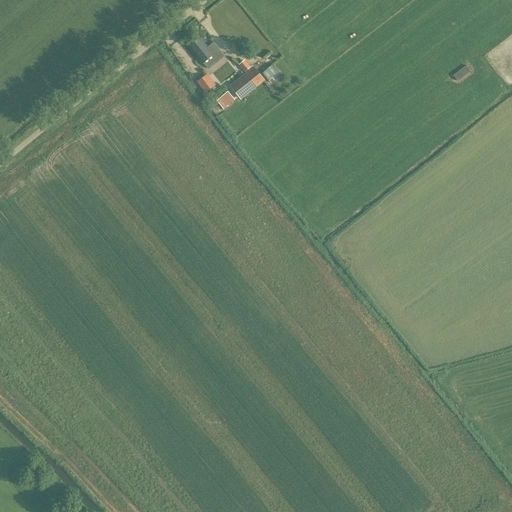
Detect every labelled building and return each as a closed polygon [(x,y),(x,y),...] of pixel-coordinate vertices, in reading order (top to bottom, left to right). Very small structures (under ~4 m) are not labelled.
[(213,43),(207,48),(199,37),(189,45),(203,63),(203,62),(208,69),(224,56),(213,43)] [(273,64),(263,73),(272,82),(281,73),(273,64)] [(467,65),(454,74),(459,81),(472,71),(467,65)] [(234,83),(244,96),(263,80),(253,68),(234,83)] [(205,93),(215,85),(207,74),(197,81),(205,93)] [(234,99),(227,91),(216,101),(220,106),(222,105),(225,108),(234,99)]
